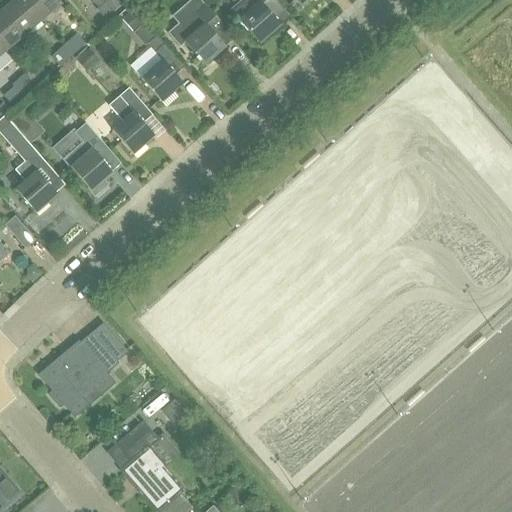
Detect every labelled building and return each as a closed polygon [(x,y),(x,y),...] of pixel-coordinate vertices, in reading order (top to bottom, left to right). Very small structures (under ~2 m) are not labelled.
[(24,33),(43,18),(27,0),(26,1),(25,0),(12,0),(3,8),(24,33)] [(61,2),(59,0),(25,0),(26,1),(27,0),(43,18),(61,2)] [(106,19),(119,7),(112,0),(105,0),(96,8),(106,19)] [(224,25),(203,0),(198,0),(191,7),(194,10),(167,33),(179,46),(185,41),(204,64),(225,46),(215,33),(223,26),(224,25)] [(284,8),(277,0),(246,0),(234,11),(260,41),(281,23),(290,15),(284,9),(284,8)] [(3,8),(0,10),(0,41),(6,49),(24,33),(3,8)] [(121,18),(132,31),(142,42),(152,33),(131,9),(121,18)] [(74,54),(86,44),(77,33),(64,44),(74,54)] [(175,73),(184,65),(158,35),(148,43),(162,59),(141,77),(162,101),(183,82),(175,73)] [(51,56),(60,65),(73,55),(64,44),(51,56)] [(88,48),(76,60),(87,72),(99,60),(88,48)] [(25,72),(34,83),(47,71),(37,60),(25,72)] [(12,84),(21,95),(34,83),(25,72),(12,84)] [(130,87),(120,96),(109,105),(123,121),(113,130),(133,153),(154,135),(143,122),(153,114),(130,87)] [(23,108),(9,120),(12,124),(30,143),(43,131),(23,108)] [(103,179),(112,171),(101,159),(111,151),(83,118),(72,127),(80,136),(60,154),(95,194),(107,183),(103,179)] [(15,169),(25,180),(16,189),(36,212),(57,194),(50,186),(60,178),(30,143),(12,124),(3,132),(27,159),(15,169)] [(16,213),(15,215),(5,224),(25,247),(37,238),(17,214),(16,213)] [(39,373),(52,389),(48,393),(60,406),(63,403),(75,417),(86,408),(77,398),(106,374),(105,372),(117,363),(107,351),(95,360),(79,340),(39,373)] [(172,427),(186,415),(174,401),(160,413),(172,427)] [(120,469),(157,511),(183,489),(147,448),(158,439),(143,422),(117,444),(131,460),(120,469)] [(0,504),(19,488),(0,466),(0,504)]
